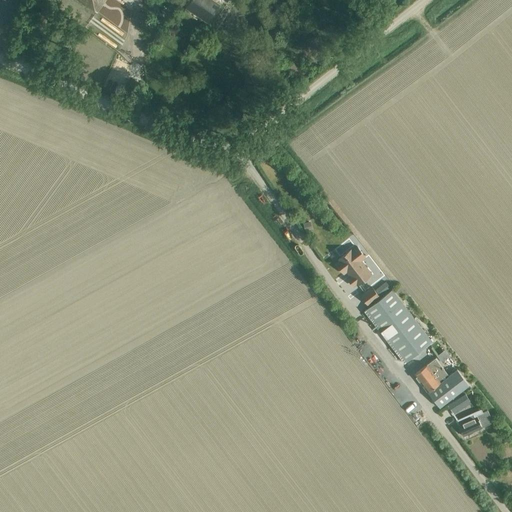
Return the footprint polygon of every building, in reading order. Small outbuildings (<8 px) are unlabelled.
[(80,0),(97,12),(106,0),(80,0)] [(207,21),(220,3),(214,0),(189,0),(185,6),(207,21)] [(316,50),(308,57),(312,61),(319,54),(316,50)] [(322,204),(319,207),(323,212),(327,210),(322,204)] [(310,221),(303,223),(304,230),(305,231),(312,229),(310,221)] [(351,276),(348,278),(353,285),(356,283),(357,284),(371,274),(360,260),(365,256),(357,246),(352,250),(351,248),(338,259),(338,260),(335,262),(343,273),(347,270),(351,276)] [(380,295),(390,287),(386,281),(375,289),(380,295)] [(371,287),(361,295),(368,304),(379,296),(371,287)] [(405,362),(432,341),(392,289),(365,310),(405,362)] [(438,360),(436,357),(414,374),(427,391),(428,391),(439,407),(469,385),(458,369),(449,375),(437,360),(438,360)] [(476,400),(472,391),(467,394),(471,402),(476,400)] [(465,394),(449,405),(454,414),(471,403),(465,394)] [(464,436),(494,422),(487,410),(477,415),(478,417),(475,418),(473,414),(458,421),(460,424),(458,425),(464,436)] [(494,423),(489,425),(492,431),(497,429),(494,423)]
